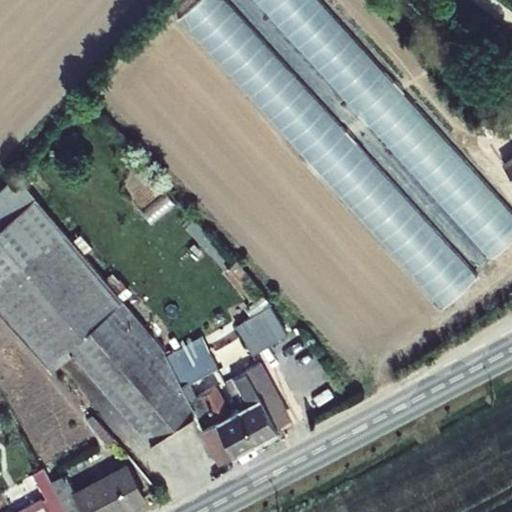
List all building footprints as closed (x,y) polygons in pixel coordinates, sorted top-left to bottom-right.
[(511,212),(314,0),(191,0),(173,17),(441,305),(511,239),(511,212)] [(370,315),(136,53),(105,80),(339,342),(370,315)] [(511,172),(511,145),(499,155),(511,172)] [(16,179),(0,195),(0,318),(55,377),(64,373),(132,444),(195,419),(183,385),(218,369),(203,341),(169,354),(161,336),(16,179)] [(268,311),(238,327),(253,357),(287,337),(268,311)] [(291,424),(259,365),(226,379),(218,369),(183,385),(195,419),(230,460),(286,435),(291,424)] [(116,456),(123,450),(93,418),(90,425),(116,456)] [(73,510),(74,511),(133,511),(147,504),(127,466),(82,490),(73,478),(54,484),(66,499),(73,510)] [(74,511),(73,510),(66,499),(45,473),(36,475),(43,499),(16,511),(74,511)]
